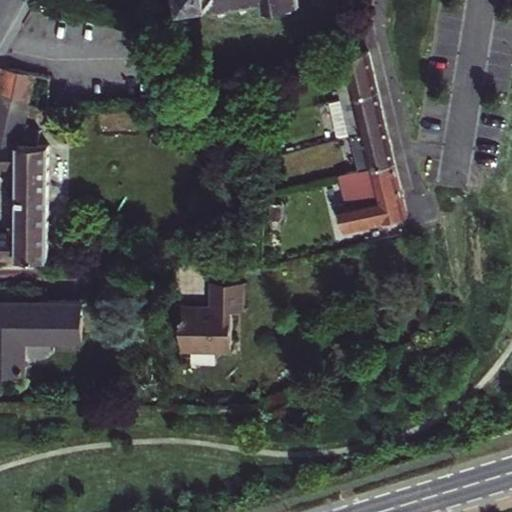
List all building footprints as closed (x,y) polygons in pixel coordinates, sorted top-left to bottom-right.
[(190,0),(191,0),(194,0),(214,0),(216,9),(222,9),(222,13),(225,13),(225,8),(243,6),(243,10),(247,10),(246,5),(264,3),(265,14),(269,14),(269,11),(289,9),(289,11),(292,11),(292,7),(299,6),(298,0),(190,0)] [(192,56),(190,39),(175,41),(177,57),(192,56)] [(343,97),(376,89),(373,73),(367,50),(355,53),(343,56),(324,65),(333,99),(341,97),(343,97)] [(0,90),(32,101),(37,72),(11,67),(0,64),(0,90)] [(255,91),(276,88),(279,87),(277,71),(253,74),(255,91)] [(274,113),(282,113),(284,85),(279,87),(276,88),(274,113)] [(341,97),(350,134),(385,126),(381,110),(376,89),(343,97),(341,97)] [(19,232),(0,232),(0,256),(51,257),(51,143),(41,143),(43,130),(27,126),(29,114),(32,101),(0,90),(0,167),(19,167),(19,232)] [(273,128),(282,128),(282,113),(274,113),(273,128)] [(351,137),(359,169),(369,167),(393,161),(390,146),(385,126),(350,134),(351,137)] [(272,148),(285,150),(286,129),(282,128),(273,128),(272,148)] [(270,175),(280,176),(281,156),(272,156),(270,175)] [(393,161),(369,167),(376,200),(348,206),(340,208),(345,232),(406,217),(404,207),(397,179),(393,161)] [(359,169),(340,173),(348,206),(376,200),(369,167),(359,169)] [(246,280),(214,279),(214,293),(214,306),(184,305),(183,348),(235,349),(235,308),(245,308),(246,280)] [(21,340),(28,340),(84,341),(85,300),(44,300),(0,299),(0,371),(21,372),(21,340)]
